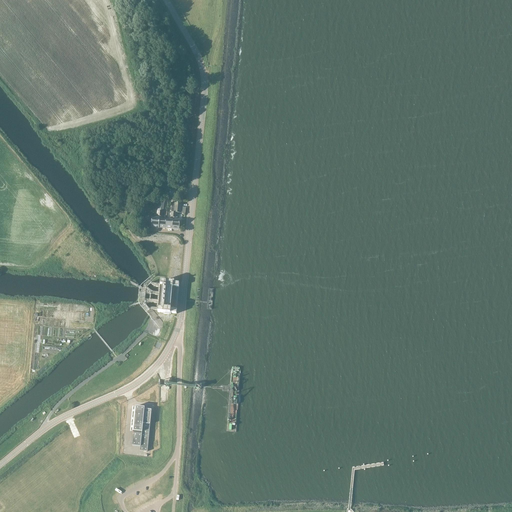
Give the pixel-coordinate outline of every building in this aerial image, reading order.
[(175,203),(174,213),(172,229),(179,230),(180,221),(176,220),(176,218),(177,218),(178,213),(181,213),(182,204),(175,203)] [(159,228),(161,211),(157,211),(156,219),(152,218),(151,227),(159,228)] [(170,220),(166,220),(165,229),(172,229),(174,213),(171,212),(170,220)] [(174,283),(168,282),(167,282),(166,282),(161,282),(158,312),(164,313),(171,314),(171,313),(175,314),(177,314),(179,284),(174,283)] [(91,318),(91,312),(56,311),(56,316),(61,316),(61,322),(66,322),(67,317),(77,317),(77,322),(86,323),(86,318),(91,318)] [(152,410),(145,409),(145,407),(136,407),(134,431),(133,431),(133,433),(132,445),(140,446),(140,451),(148,452),(152,410)] [(96,420),(83,431),(88,437),(94,432),(107,450),(102,454),(107,460),(120,450),(96,420)]
